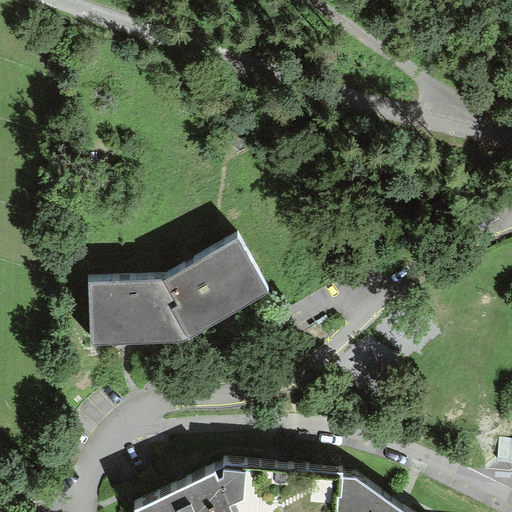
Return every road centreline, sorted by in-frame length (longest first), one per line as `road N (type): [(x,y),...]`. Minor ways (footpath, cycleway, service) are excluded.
road 1 (residential): [(56,0),(391,109),(511,133)]
road 2 (residential): [(511,222),(446,250),(287,378),(247,392),(165,401),(133,416)]
road 3 (residential): [(133,416),(151,426),(337,425),(511,498)]
road 4 (track): [(315,0),(470,122)]
